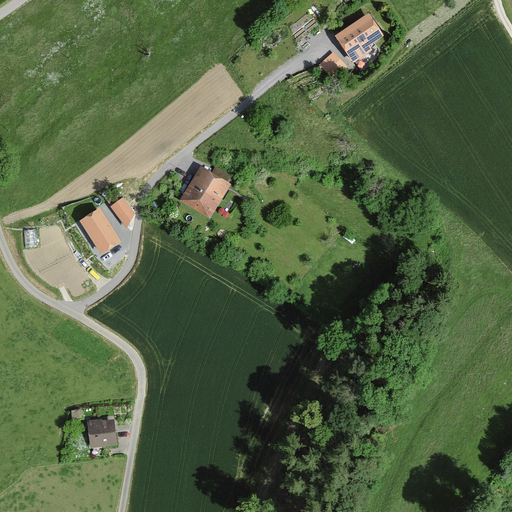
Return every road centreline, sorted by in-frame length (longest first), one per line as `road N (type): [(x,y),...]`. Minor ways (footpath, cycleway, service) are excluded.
road 1 (residential): [(67,311),(115,281),(156,175),(317,47)]
road 2 (residential): [(118,511),(137,363),(67,311)]
